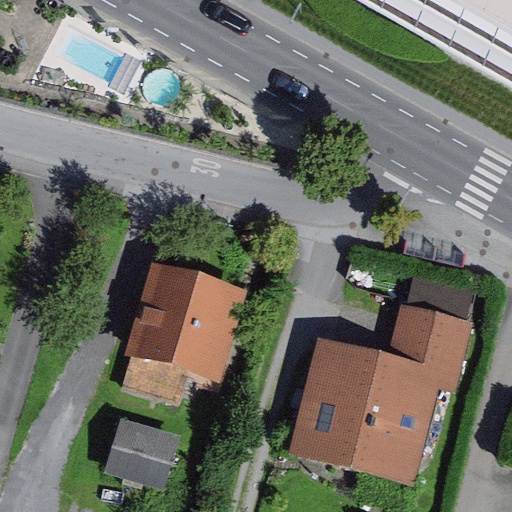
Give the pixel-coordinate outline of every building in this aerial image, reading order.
[(0,0),(0,15),(9,0),(0,0)] [(511,0),(370,0),(511,78),(511,0)] [(425,235),(420,256),(478,270),(483,249),(425,235)] [(265,290),(171,262),(144,353),(152,355),(142,388),(196,405),(203,380),(235,389),(265,290)] [(336,336),(308,453),(432,482),(455,385),(475,390),(491,322),(418,304),(406,353),(336,336)] [(198,436),(136,420),(122,473),(184,489),(198,436)]
